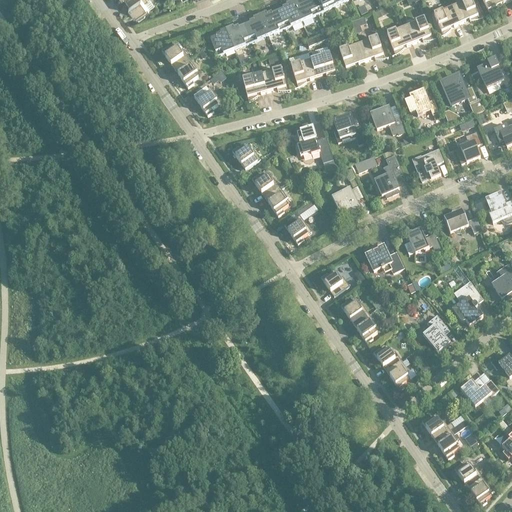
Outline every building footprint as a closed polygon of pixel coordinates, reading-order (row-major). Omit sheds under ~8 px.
[(148,1),(147,0),(127,0),(126,1),(139,20),(145,16),(143,13),(149,9),(145,3),(148,1)] [(318,16),(311,0),(308,0),(305,1),(304,0),(303,0),(300,2),(300,0),(293,3),(302,23),(318,16)] [(335,8),(331,0),(311,0),(318,16),(335,8)] [(351,1),(351,0),(331,0),(335,8),(351,1)] [(506,4),(504,0),(482,0),(490,16),(487,18),(489,17),(490,16),(492,15),(493,14),(495,13),(497,11),(498,10),(497,9),(506,4)] [(471,1),(453,9),(460,26),(470,21),(471,23),(475,23),(478,22),(480,21),(483,20),(480,21),(471,1)] [(302,23),(293,3),(286,6),(287,8),(283,9),(283,11),(278,13),(285,31),(302,23)] [(460,26),(453,9),(434,17),(443,37),(442,38),(440,39),(443,38),(446,36),(448,35),(449,34),(451,32),(450,30),(460,26)] [(380,11),(375,14),(378,20),(383,18),(380,11)] [(285,31),(278,13),(272,16),(272,14),(267,16),(267,15),(260,17),(268,38),(285,31)] [(268,38),(260,17),(253,20),(254,22),(249,23),(250,25),(245,27),(252,45),(268,38)] [(425,21),(406,29),(413,46),(423,42),(423,44),(425,44),(428,43),(431,43),(434,42),(436,41),(433,42),(425,21)] [(358,22),(352,24),(356,36),(362,34),(358,22)] [(252,45),(245,27),(239,30),(238,28),(234,30),(234,28),(227,31),(235,51),(252,45)] [(413,46),(406,29),(387,36),(396,57),(395,57),(392,58),(395,57),(398,55),(401,54),(404,51),(403,50),(413,46)] [(235,51),(227,31),(220,34),(220,35),(216,37),(217,39),(211,41),(217,58),(235,51)] [(309,48),(330,39),(327,34),(307,42),(309,48)] [(378,40),(359,47),(365,64),(375,60),(376,62),(377,62),(379,62),(383,61),(386,61),(389,60),(385,61),(378,40)] [(162,53),(175,71),(190,61),(183,51),(180,53),(176,47),(170,51),(168,48),(162,53)] [(365,64),(359,47),(340,53),(347,74),(344,75),(344,76),(347,74),(350,73),(353,71),(355,69),(356,69),(355,67),(365,64)] [(206,51),(200,55),(204,61),(210,57),(206,51)] [(311,63),(316,80),(326,77),(327,79),(328,79),(331,79),(334,78),(338,78),(340,77),(337,78),(330,57),(314,62),(312,56),(309,57),(311,63)] [(281,57),(269,61),(270,66),(283,63),(281,57)] [(197,71),(190,61),(175,71),(188,90),(194,86),(193,83),(198,79),(194,73),(197,71)] [(478,73),(484,84),(487,91),(504,83),(506,88),(511,85),(511,76),(509,69),(500,74),(498,70),(499,70),(496,62),(482,69),(483,70),(478,73)] [(316,80),(311,63),(292,69),(298,90),(297,90),(295,91),(298,90),(301,89),(304,87),(306,85),(307,85),(306,83),(316,80)] [(282,71),(262,77),(267,94),(277,91),(278,93),(279,93),(282,93),(285,93),(288,93),(291,92),(287,93),(282,71)] [(267,94),(262,77),(243,82),(249,103),(247,104),(245,104),(248,103),(251,102),(253,101),(255,101),(257,99),(257,97),(267,94)] [(216,78),(210,81),(214,87),(219,83),(216,78)] [(464,87),(460,78),(444,85),(453,107),(469,100),(471,105),(478,102),(472,90),(466,92),(466,91),(465,91),(463,87),(464,87)] [(217,99),(210,89),(195,99),(208,118),(214,114),(212,112),(218,108),(214,101),(217,99)] [(410,98),(412,102),(407,104),(411,115),(416,113),(418,118),(423,116),(423,115),(431,112),(433,117),(439,115),(434,102),(428,104),(424,93),(416,96),(415,95),(410,98)] [(371,116),(377,132),(387,128),(390,129),(393,137),(398,135),(399,137),(406,134),(400,119),(393,121),(389,110),(387,111),(386,107),(373,112),(375,115),(371,116)] [(449,112),(443,114),(449,129),(462,123),(459,118),(449,112)] [(334,132),(338,145),(356,139),(359,148),(366,146),(360,129),(355,131),(351,119),(335,125),(337,131),(334,132)] [(473,122),(465,125),(468,132),(476,128),(473,122)] [(511,130),(509,132),(507,127),(494,132),(500,145),(504,143),(507,149),(511,146),(511,130)] [(313,131),(310,132),(297,136),(300,145),(297,146),(301,158),(311,155),(311,157),(320,154),(323,166),(334,162),(326,139),(317,142),(313,131)] [(460,149),(461,150),(456,152),(462,166),(466,164),(467,165),(481,159),(476,148),(483,146),(478,134),(466,139),(469,146),(460,149)] [(232,153),(246,172),(261,162),(254,151),(250,153),(246,147),(240,151),(238,149),(232,153)] [(444,164),(439,151),(413,162),(422,184),(430,180),(431,182),(441,178),(437,167),(444,164)] [(386,176),(385,179),(375,183),(382,198),(385,197),(387,200),(399,195),(397,191),(399,190),(394,180),(403,175),(396,158),(387,162),(389,168),(384,170),(386,176)] [(333,163),(325,166),(328,175),(336,173),(333,163)] [(364,163),(355,167),(359,176),(368,172),(364,163)] [(351,170),(345,173),(349,183),(356,180),(351,170)] [(252,181),(265,200),(280,189),(273,179),(270,182),(266,175),(260,180),(258,177),(252,181)] [(333,199),(343,221),(350,217),(349,215),(360,210),(350,188),(340,192),(342,195),(333,199)] [(288,200),(280,189),(265,200),(278,219),(285,215),(283,212),(289,208),(284,202),(288,200)] [(511,204),(505,208),(500,197),(487,202),(491,213),(488,214),(493,226),(502,222),(502,223),(503,225),(505,225),(506,226),(508,226),(511,224),(511,204)] [(313,204),(298,214),(300,217),(304,224),(319,213),(313,204)] [(452,214),(452,217),(444,220),(450,235),(454,234),(461,234),(461,231),(469,228),(471,228),(474,236),(482,233),(476,220),(467,224),(463,213),(457,215),(452,214)] [(304,224),(300,217),(285,228),(298,247),(304,243),(303,240),(308,236),(304,230),(307,228),(304,224)] [(421,231),(411,235),(406,235),(406,242),(409,242),(416,256),(418,255),(426,255),(426,252),(429,250),(433,248),(435,254),(441,251),(435,238),(435,239),(430,241),(425,241),(421,231)] [(374,253),(374,254),(366,257),(374,274),(382,270),(382,271),(385,270),(384,269),(389,266),(394,276),(404,271),(396,256),(389,259),(384,248),(374,253)] [(497,250),(492,253),(496,259),(501,255),(497,250)] [(493,287),(502,301),(504,299),(506,302),(511,298),(511,286),(509,282),(511,279),(511,273),(508,268),(497,275),(501,280),(500,282),(493,287)] [(321,280),(334,299),(350,288),(342,278),(339,280),(335,274),(329,278),(327,276),(321,280)] [(364,276),(358,279),(362,285),(368,281),(364,276)] [(454,296),(461,305),(452,312),(453,312),(461,322),(462,323),(463,323),(464,323),(466,323),(470,328),(483,319),(479,313),(477,313),(476,311),(477,310),(478,310),(478,309),(478,308),(478,307),(478,306),(484,302),(470,284),(454,296)] [(412,285),(408,287),(412,296),(416,294),(412,285)] [(380,299),(374,303),(378,308),(383,305),(380,299)] [(341,308),(354,327),(369,316),(362,306),(359,308),(355,302),(349,306),(347,304),(341,308)] [(376,326),(369,316),(354,327),(367,346),(373,341),(372,339),(378,335),(373,329),(376,326)] [(423,337),(438,355),(451,345),(445,337),(445,336),(444,335),(448,331),(437,318),(427,326),(431,330),(423,337)] [(374,355),(387,374),(402,363),(395,353),(392,355),(387,349),(382,353),(380,351),(374,355)] [(511,364),(511,366),(503,356),(492,365),(497,373),(498,372),(502,371),(509,387),(508,383),(511,379),(511,364)] [(409,373),(402,363),(387,374),(400,393),(406,388),(404,386),(410,382),(406,376),(409,373)] [(425,363),(419,367),(424,374),(430,370),(425,363)] [(461,392),(473,407),(475,409),(478,408),(490,397),(492,399),(499,393),(491,382),(480,392),(472,382),(461,392)] [(507,405),(502,409),(507,415),(511,410),(507,405)] [(422,424),(435,443),(451,432),(443,422),(440,424),(436,418),(430,422),(428,420),(422,424)] [(470,426),(466,421),(451,432),(454,437),(470,426)] [(499,426),(504,432),(507,428),(503,423),(499,426)] [(458,442),(454,437),(451,432),(435,443),(448,462),(455,457),(453,455),(459,451),(454,445),(458,442)] [(511,436),(509,439),(510,441),(502,449),(506,453),(503,456),(509,462),(511,460),(511,459),(511,436)] [(455,471),(468,490),(483,479),(476,469),(473,471),(469,465),(463,469),(461,467),(455,471)] [(491,489),(483,479),(468,490),(481,509),(488,504),(486,502),(492,498),(487,492),(491,489)]
